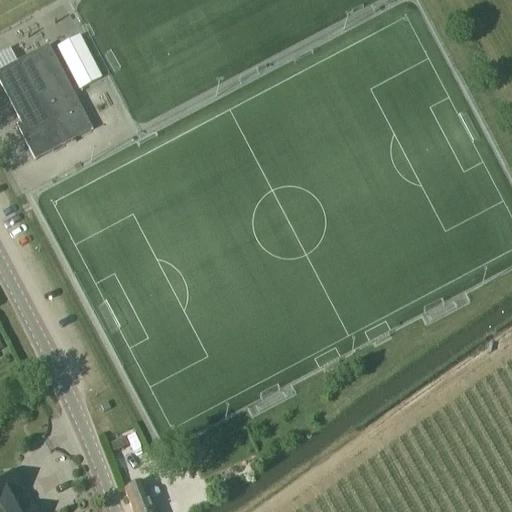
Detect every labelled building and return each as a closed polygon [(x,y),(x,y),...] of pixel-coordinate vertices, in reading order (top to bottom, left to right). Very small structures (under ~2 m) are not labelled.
[(98,72),(79,36),(58,48),(76,83),(98,72)] [(34,162),(55,151),(93,132),(49,48),(17,64),(0,73),(0,85),(21,126),(17,128),(34,162)] [(109,445),(113,453),(127,447),(123,438),(109,445)] [(35,511),(32,505),(29,507),(11,473),(0,479),(0,511),(35,511)] [(154,511),(144,484),(125,491),(133,511),(154,511)]
